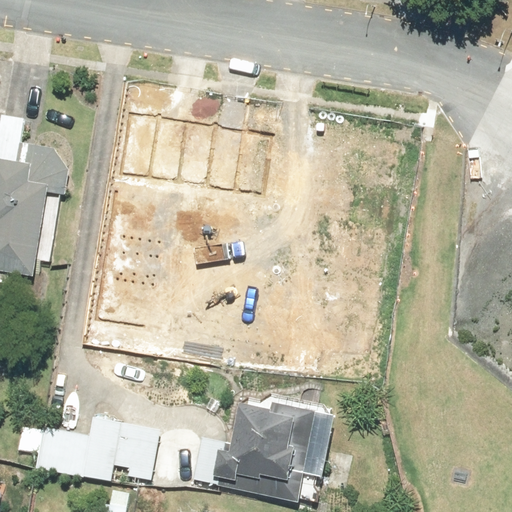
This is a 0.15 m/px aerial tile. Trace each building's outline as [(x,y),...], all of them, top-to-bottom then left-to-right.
[(131,113),(122,172),(268,196),(277,137),(131,113)] [(0,144),(0,271),(39,278),(52,194),(70,197),(74,171),(58,149),(24,143),(27,120),(5,116),(0,144)] [(175,282),(116,273),(112,301),(127,304),(119,354),(162,361),(175,282)] [(294,314),(223,303),(215,357),(321,372),(333,294),(298,289),(294,314)] [(275,410),(248,404),(239,445),(206,437),(196,479),(305,504),(312,474),(309,473),(323,413),(276,403),(275,410)] [(165,431),(98,418),(95,437),(48,428),(47,431),(26,427),(22,451),(42,455),(40,469),(116,484),(118,474),(156,481),(165,431)] [(331,463),(326,486),(346,491),(351,468),(331,463)] [(105,505),(103,511),(130,511),(134,493),(116,491),(114,506),(105,505)]
